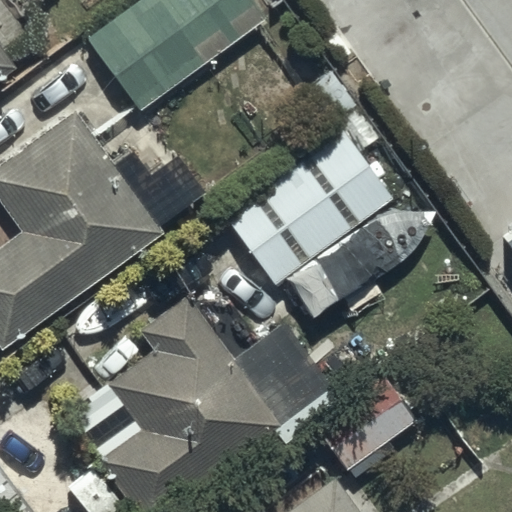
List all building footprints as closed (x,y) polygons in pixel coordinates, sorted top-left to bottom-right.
[(248,0),(128,0),(84,31),(139,109),(264,22),(248,0)] [(0,82),(15,73),(0,50),(0,82)] [(72,109),(0,161),(0,199),(22,229),(0,244),(0,349),(0,350),(162,233),(72,109)] [(360,115),(219,215),(272,286),(390,198),(356,153),(377,138),(360,115)] [(511,216),(498,226),(511,245),(511,216)] [(137,511),(164,511),(329,386),(280,323),(230,361),(181,297),(138,330),(152,349),(105,386),(138,428),(97,460),(137,511)] [(382,373),(311,422),(350,478),(381,456),(375,447),(415,420),(382,373)] [(358,511),(331,474),(279,511),(358,511)]
